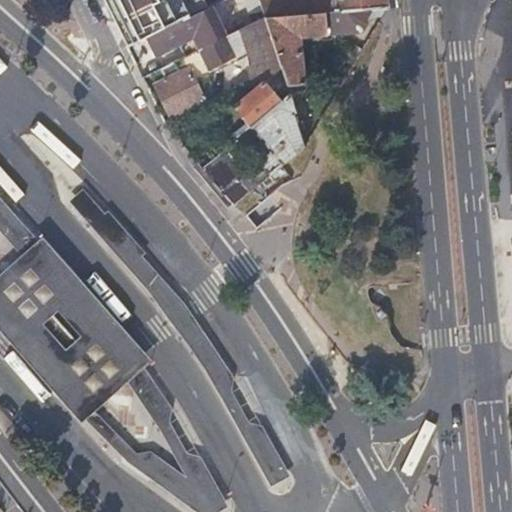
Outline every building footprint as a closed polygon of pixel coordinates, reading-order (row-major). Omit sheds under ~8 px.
[(105,0),(128,46),(145,38),(203,10),(198,0),(105,0)] [(262,0),(260,0),(266,17),(285,16),(295,15),(330,12),(329,0),(262,0)] [(388,7),(387,0),(338,0),(340,11),(380,7),(388,7)] [(226,37),(210,6),(203,10),(145,38),(154,57),(173,50),(174,51),(181,49),(179,46),(193,40),(192,38),(194,37),(200,50),(226,37)] [(341,17),(340,11),(330,12),(295,15),(296,34),(301,37),(321,36),(327,31),(325,19),(341,17)] [(301,50),(301,37),(296,34),(295,15),(285,16),(288,51),(301,50)] [(305,84),(301,50),(288,51),(285,16),(266,17),(282,68),(287,85),(305,84)] [(200,50),(163,68),(168,79),(155,86),(171,118),(205,101),(197,86),(209,80),(203,67),(249,46),(263,83),(267,81),(282,68),(266,17),(226,37),(200,50)] [(282,100),(267,81),(263,83),(233,108),(246,123),(250,127),(282,100)] [(304,146),(308,141),(305,141),(293,99),(290,93),(282,100),(250,127),(257,136),(262,142),(258,145),(266,155),(259,161),(265,168),(270,174),(304,145),(304,146)] [(235,140),(250,127),(246,123),(231,135),(235,140)] [(257,136),(250,127),(235,140),(202,167),(215,183),(232,169),(239,164),(245,156),(244,154),(248,150),(247,149),(251,145),(249,143),(253,139),(257,136)] [(217,143),(206,129),(185,147),(189,151),(196,159),(217,143)] [(262,142),(257,136),(253,139),(258,145),(262,142)] [(241,168),(239,164),(232,169),(236,173),(241,168)] [(259,183),(270,174),(265,168),(254,177),(259,183)] [(232,169),(215,183),(224,193),(241,179),(236,173),(232,169)] [(233,204),(259,183),(254,177),(249,172),(241,179),(224,193),(233,204)] [(270,488),(288,478),(285,472),(263,429),(249,427),(232,395),(233,378),(200,329),(182,304),(163,282),(143,258),(146,255),(108,211),(104,215),(81,190),(68,203),(151,298),(178,332),(200,364),(270,488)] [(0,238),(19,260),(36,245),(0,205),(0,238)] [(142,372),(150,365),(40,241),(36,245),(19,260),(0,276),(0,338),(2,341),(40,385),(79,428),(83,424),(92,416),(125,387),(142,372)] [(156,433),(182,480),(148,455),(132,457),(92,416),(83,424),(125,466),(187,511),(220,511),(224,510),(197,460),(183,457),(166,427),(169,413),(142,372),(125,387),(156,433)] [(115,379),(99,393),(116,412),(131,414),(133,400),(115,379)]
